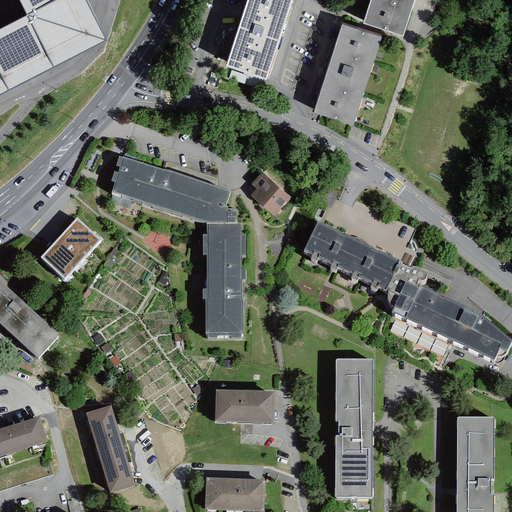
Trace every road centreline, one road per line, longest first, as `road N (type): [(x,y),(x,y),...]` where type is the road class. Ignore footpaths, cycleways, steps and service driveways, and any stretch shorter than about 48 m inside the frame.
road 1 (tertiary): [(122,80),(145,95),(264,116),(333,144),(511,280)]
road 2 (secondary): [(122,80),(0,208)]
